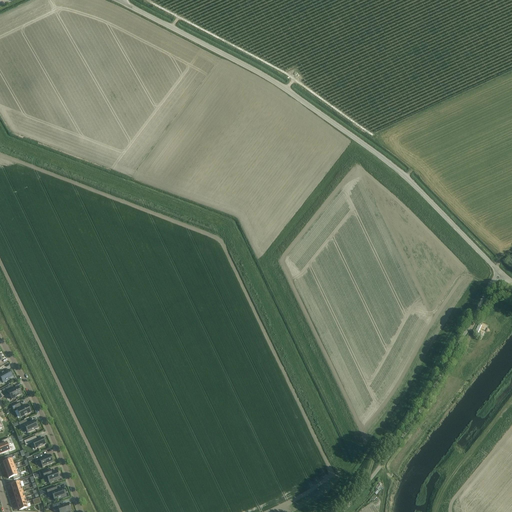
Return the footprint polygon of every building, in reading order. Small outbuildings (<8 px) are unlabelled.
[(0,381),(0,382),(2,381),(3,383),(9,380),(8,379),(12,377),(8,371),(2,374),(1,373),(0,373),(0,381)] [(12,400),(21,395),(18,387),(12,390),(10,387),(2,391),(6,397),(9,395),(12,400)] [(20,406),(18,403),(11,406),(13,410),(16,408),(17,410),(21,418),(31,413),(29,409),(28,407),(28,406),(27,405),(21,409),(20,406)] [(28,433),(38,428),(34,420),(27,424),(26,420),(19,424),(21,429),(25,428),(28,433)] [(45,445),(42,438),(37,440),(35,437),(24,442),(26,445),(32,443),(35,449),(45,445)] [(3,445),(0,445),(0,454),(10,451),(8,446),(11,445),(9,439),(2,442),(3,445)] [(43,468),(53,463),(50,455),(43,458),(42,454),(34,457),(36,461),(39,460),(43,468)] [(11,460),(3,463),(5,468),(13,465),(11,460)] [(13,465),(5,468),(7,473),(15,470),(17,470),(15,464),(13,465)] [(49,483),(60,479),(58,475),(59,475),(58,472),(57,472),(57,471),(51,473),(50,469),(42,472),(44,479),(47,478),(49,483)] [(15,470),(7,473),(9,479),(13,477),(14,480),(20,478),(19,475),(17,475),(15,470)] [(20,482),(11,485),(12,490),(21,487),(20,482)] [(55,486),(46,490),(49,497),(52,495),(54,500),(66,496),(63,488),(57,490),(55,486)] [(26,502),(17,505),(19,511),(28,508),(27,505),(30,504),(29,501),(26,502)] [(70,511),(71,511),(68,504),(61,506),(60,503),(52,506),(54,511),(59,510),(59,511),(70,511)]
